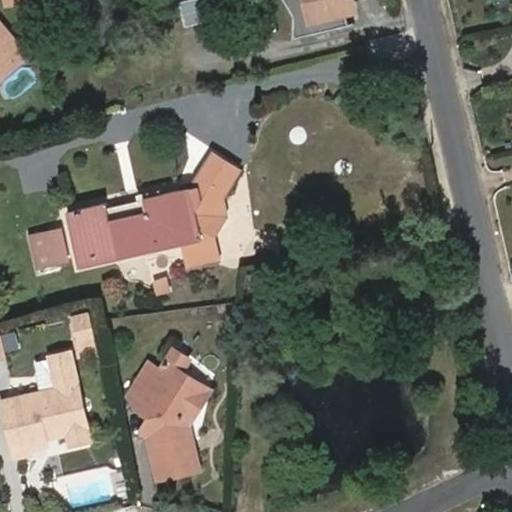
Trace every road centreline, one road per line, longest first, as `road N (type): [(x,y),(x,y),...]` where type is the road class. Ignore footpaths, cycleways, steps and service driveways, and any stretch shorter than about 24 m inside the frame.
road 1 (residential): [(511,363),(429,0)]
road 2 (residential): [(401,511),(511,459)]
